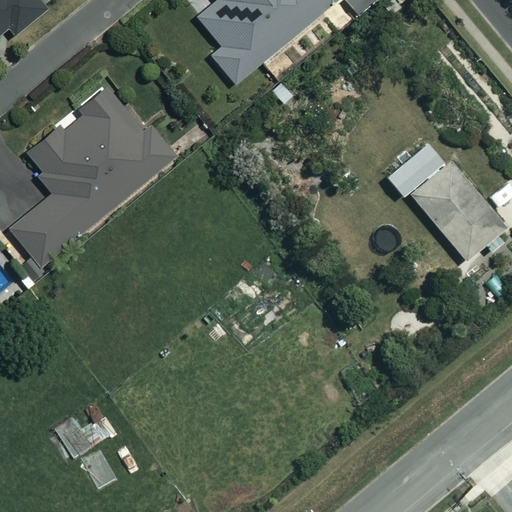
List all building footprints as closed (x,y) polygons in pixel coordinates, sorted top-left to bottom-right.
[(0,0),(0,33),(7,29),(13,36),(32,22),(28,17),(46,3),(43,0),(0,0)] [(215,0),(196,16),(219,44),(209,53),(233,82),(334,0),(215,0)] [(56,123),(23,150),(38,168),(33,172),(50,192),(8,227),(39,265),(175,152),(147,120),(140,126),(103,83),(73,108),(79,115),(62,130),(56,123)] [(441,164),(422,141),(384,173),(401,194),(406,190),(464,258),(503,224),(448,158),(441,164)] [(98,442),(79,413),(55,428),(74,458),(98,442)]
